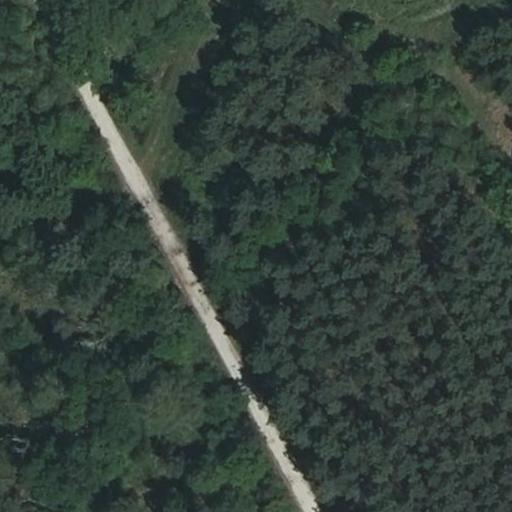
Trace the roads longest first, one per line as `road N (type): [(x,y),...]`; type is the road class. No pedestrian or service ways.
road 1 (track): [(38,0),(317,511)]
road 2 (track): [(212,0),(141,195)]
